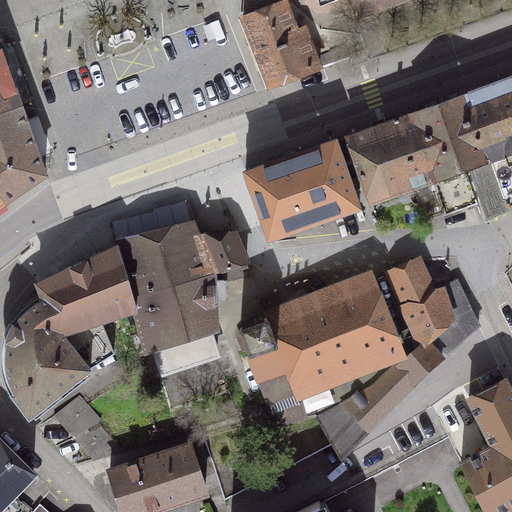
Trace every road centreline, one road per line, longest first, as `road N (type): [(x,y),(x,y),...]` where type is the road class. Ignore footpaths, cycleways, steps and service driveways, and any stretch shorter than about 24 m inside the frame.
road 1 (residential): [(214,145),(262,255),(442,243),(467,254)]
road 2 (primary): [(511,42),(214,145)]
road 3 (residential): [(506,334),(359,458),(261,511)]
road 4 (residential): [(0,294),(101,184)]
road 5 (residential): [(0,406),(91,511)]
